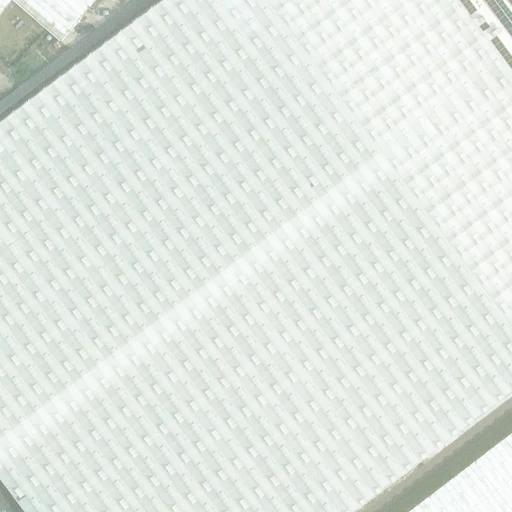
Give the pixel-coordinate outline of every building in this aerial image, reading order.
[(160,0),(0,120),(0,481),(6,489),(23,511),(353,511),(511,392),(511,66),(461,0),(160,0)] [(0,0),(0,12),(10,0),(71,0),(85,12),(95,0),(0,0)] [(62,0),(13,0),(60,41),(81,16),(62,0)] [(511,0),(461,0),(511,66),(511,0)] [(511,511),(511,433),(497,445),(409,511),(511,511)]
